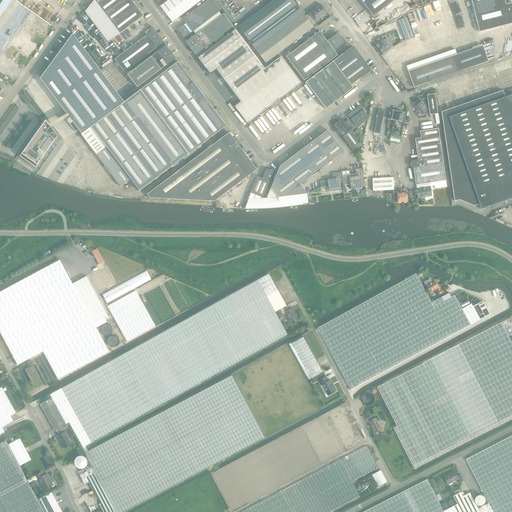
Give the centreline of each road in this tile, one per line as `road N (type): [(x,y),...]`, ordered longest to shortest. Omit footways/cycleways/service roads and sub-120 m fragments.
road 1 (unclassified): [(144,0),(263,157),(273,158),(384,74)]
road 2 (unclassified): [(396,487),(295,295)]
road 3 (unclassified): [(78,511),(0,353)]
road 4 (unclassified): [(83,0),(0,113)]
road 5 (unclassified): [(396,487),(511,428)]
